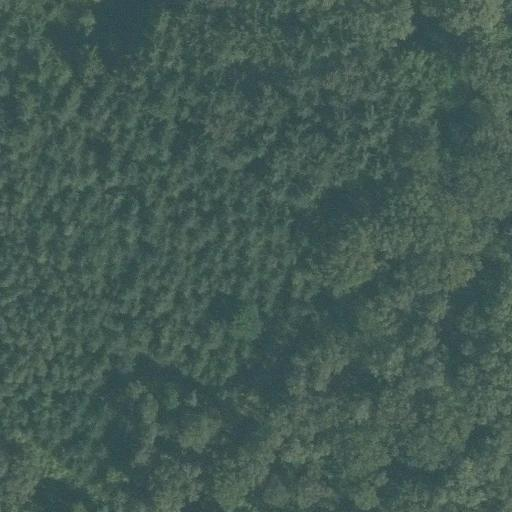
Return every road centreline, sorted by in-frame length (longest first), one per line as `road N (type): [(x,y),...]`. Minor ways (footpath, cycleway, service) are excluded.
road 1 (track): [(178,511),(184,490),(511,23)]
road 2 (track): [(357,237),(511,329)]
